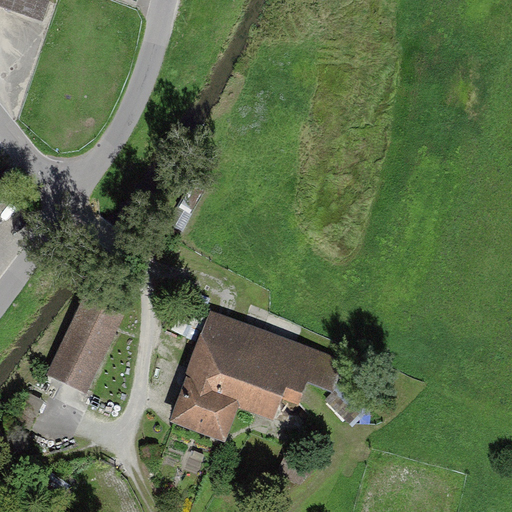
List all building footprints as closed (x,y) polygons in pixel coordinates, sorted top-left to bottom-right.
[(35,0),(0,0),(0,10),(29,20),(35,0)] [(45,378),(86,398),(122,321),(81,302),(45,378)] [(346,360),(215,304),(163,426),(218,449),(234,412),(263,424),(272,403),(295,413),(307,385),(331,396),(346,360)] [(44,404),(26,395),(12,424),(30,433),(44,404)] [(313,463),(289,451),(279,472),(303,483),(313,463)] [(62,511),(75,493),(52,479),(40,498),(61,511),(62,511)]
